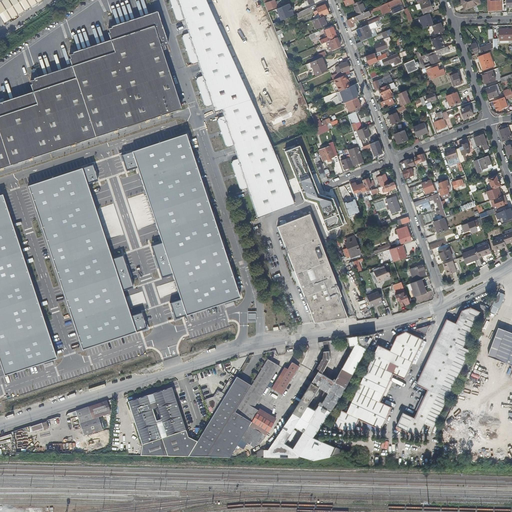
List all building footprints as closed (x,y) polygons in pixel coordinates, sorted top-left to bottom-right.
[(0,0),(0,18),(2,23),(39,0),(0,0)] [(284,182),(278,167),(270,147),(267,141),(224,44),(204,0),(167,0),(170,5),(172,6),(171,9),(174,20),(175,20),(175,21),(177,21),(182,20),(187,33),(181,34),(182,35),(180,36),(181,37),(180,37),(184,48),(186,49),(185,52),(189,63),(190,64),(191,63),(192,64),(197,62),(201,75),(196,77),(196,78),(195,78),(195,80),(194,80),(198,91),(200,92),(199,94),(203,106),(204,105),(204,107),(206,106),(206,107),(211,106),(213,112),(220,110),(222,116),(217,117),(216,118),(216,120),(215,120),(219,131),(221,132),(220,135),(224,146),(225,145),(225,147),(226,146),(227,147),(232,145),(236,158),(231,160),(229,161),(230,163),(229,163),(233,174),(234,174),(235,175),(235,176),(235,177),(234,177),(238,188),(239,188),(239,190),(241,189),(241,190),(246,188),(256,218),(292,204),(284,182)] [(249,0),(213,0),(242,69),(265,59),(266,64),(274,61),(272,56),(273,56),(249,0)] [(276,2),(274,0),(266,0),(263,1),(264,4),(265,3),(268,11),(280,6),(278,1),(276,2)] [(307,0),(309,4),(300,7),(301,11),(315,5),(314,2),(317,1),(316,0),(307,0)] [(367,12),(362,0),(354,4),(359,15),(365,13),(367,12)] [(479,3),(478,0),(461,0),(465,8),(479,3)] [(487,0),(488,11),(491,10),(491,11),(502,10),(502,1),(491,1),(490,0),(487,0)] [(430,1),(421,4),(424,14),(428,13),(429,12),(434,10),(430,1)] [(365,13),(366,17),(371,14),(382,9),(384,13),(391,10),(389,6),(391,6),(389,2),(382,5),(367,12),(365,13)] [(314,16),(315,19),(320,17),(320,16),(328,13),(325,4),(316,8),(318,12),(317,12),(316,11),(314,12),(315,15),(314,16)] [(312,11),(311,7),(297,13),(299,17),(312,11)] [(0,168),(11,165),(72,144),(96,136),(179,109),(160,50),(164,49),(162,46),(166,45),(156,12),(148,14),(148,16),(115,27),(114,26),(110,27),(110,28),(106,29),(107,33),(106,33),(109,42),(76,53),(75,51),(70,53),(71,54),(67,55),(68,59),(67,59),(70,68),(36,79),(36,78),(31,79),(32,80),(28,81),(29,85),(28,85),(31,94),(0,104),(0,168)] [(352,18),(353,22),(366,17),(365,13),(359,15),(352,18)] [(434,25),(429,13),(419,17),(423,29),(433,26),(434,25)] [(327,25),(326,22),(323,16),(320,17),(315,19),(313,20),(317,29),(327,25)] [(365,26),(375,22),(381,19),(384,18),(383,16),(380,18),(379,17),(364,23),(365,26)] [(357,30),(362,41),(373,37),(370,30),(377,27),(375,22),(364,27),(357,30)] [(444,31),(441,23),(434,25),(433,26),(436,34),(437,33),(440,33),(444,31)] [(320,40),(322,44),(325,42),(334,39),(337,37),(332,27),(325,30),(328,37),(320,40)] [(275,32),(279,38),(284,36),(280,29),(275,32)] [(500,40),(511,39),(511,29),(499,29),(500,40)] [(442,39),(441,36),(432,39),(436,51),(445,48),(444,44),(442,39)] [(340,46),(337,37),(334,39),(325,42),(329,51),(334,49),(340,46)] [(375,44),(378,52),(379,51),(392,46),(389,37),(388,38),(384,39),(383,39),(384,41),(375,44)] [(479,52),(480,53),(493,49),(493,48),(493,43),(486,46),(480,48),(479,46),(478,47),(476,43),(471,44),(475,54),(479,52)] [(450,52),(448,47),(445,48),(436,51),(435,51),(436,54),(428,57),(431,64),(442,60),(440,55),(450,52)] [(367,56),(371,65),(381,61),(388,57),(386,53),(381,55),(379,51),(378,52),(374,53),(367,56)] [(402,62),(398,53),(388,57),(381,61),(383,67),(395,61),(396,64),(402,62)] [(494,66),(489,53),(479,57),(483,70),(494,66)] [(310,63),(316,76),(327,71),(325,66),(324,67),(320,58),(319,59),(313,61),(310,63)] [(416,63),(415,59),(405,64),(409,73),(419,69),(417,65),(420,65),(419,62),(418,62),(416,63)] [(332,76),(334,80),(344,75),(346,74),(349,73),(348,70),(349,69),(346,62),(338,65),(341,73),(332,76)] [(432,75),(433,79),(446,74),(444,69),(440,71),(438,66),(427,71),(429,76),(432,75)] [(419,71),(424,83),(426,82),(429,80),(430,80),(429,76),(427,71),(426,68),(423,69),(419,71)] [(462,84),(457,70),(450,73),(455,87),(462,84)] [(493,72),(492,70),(483,74),(486,83),(495,80),(493,73),(493,72)] [(500,78),(502,82),(506,81),(511,78),(511,73),(511,74),(500,78)] [(334,80),(339,91),(348,87),(349,87),(345,78),(344,75),(334,80)] [(373,83),(376,90),(379,89),(393,82),(390,75),(384,78),(373,83)] [(396,87),(394,82),(393,82),(379,89),(383,97),(385,100),(393,96),(392,93),(390,89),(396,87)] [(349,87),(348,87),(339,91),(337,92),(339,96),(338,96),(340,102),(358,95),(354,85),(349,87)] [(488,92),(489,94),(490,98),(499,95),(498,95),(495,85),(487,88),(488,92)] [(409,95),(407,90),(404,91),(397,95),(399,99),(401,102),(399,103),(398,103),(400,107),(404,105),(404,104),(405,104),(405,105),(411,102),(408,95),(409,95)] [(457,92),(446,96),(450,107),(460,103),(457,92)] [(429,102),(437,98),(436,96),(435,93),(427,96),(429,102)] [(360,106),(356,97),(343,103),(345,108),(347,107),(349,111),(360,106)] [(505,100),(504,97),(498,99),(499,100),(495,102),(494,102),(497,110),(499,109),(499,111),(503,110),(502,108),(508,106),(506,102),(505,100)] [(391,98),(382,102),(384,107),(393,103),(391,98)] [(316,114),(311,103),(307,105),(312,116),(316,114)] [(397,113),(406,109),(405,105),(404,105),(400,107),(388,113),(393,124),(401,121),(397,113)] [(474,115),(472,110),(470,111),(469,106),(461,109),(465,119),(474,115)] [(358,122),(355,112),(348,115),(353,132),(358,130),(356,123),(358,122)] [(444,120),(444,119),(442,113),(442,112),(437,114),(439,119),(438,120),(438,121),(435,123),(437,130),(447,127),(444,120)] [(322,126),(317,115),(313,117),(317,128),(322,126)] [(425,123),(414,128),(417,137),(428,132),(425,123)] [(328,129),(326,124),(324,125),(322,126),(317,128),(314,129),(316,134),(328,129)] [(367,127),(354,132),(356,137),(358,136),(360,140),(370,136),(367,127)] [(504,140),(508,139),(507,137),(511,136),(511,137),(511,134),(511,135),(508,127),(500,130),(504,140)] [(408,140),(405,130),(395,134),(399,144),(408,140)] [(169,274),(176,301),(167,303),(172,317),(238,296),(184,133),(121,155),(124,169),(134,166),(157,241),(148,246),(158,278),(169,274)] [(326,141),(324,135),(320,137),(317,137),(314,133),(311,133),(306,135),(310,147),(326,141)] [(489,148),(484,134),(474,138),(477,146),(483,144),(484,149),(489,148)] [(378,145),(381,144),(379,140),(371,143),(369,144),(371,147),(374,156),(381,153),(378,145)] [(331,157),(337,155),(332,142),(329,144),(330,146),(320,149),(318,144),(316,145),(318,151),(319,150),(323,161),(328,159),(329,161),(332,160),(331,157)] [(471,152),(467,143),(463,145),(463,146),(460,148),(456,149),(458,156),(460,162),(460,163),(465,161),(463,155),(471,152)] [(313,204),(325,232),(343,225),(329,198),(316,193),(299,145),(281,152),(302,201),(313,204)] [(358,147),(348,151),(350,158),(351,160),(352,160),(353,165),(363,162),(360,151),(359,151),(359,148),(358,147)] [(448,160),(458,156),(456,149),(455,147),(444,151),(448,160)] [(350,158),(348,151),(347,150),(344,151),(346,157),(348,157),(348,158),(341,161),(344,170),(352,167),(350,158)] [(423,167),(428,166),(423,153),(418,155),(419,157),(415,159),(417,164),(421,162),(423,167)] [(489,156),(474,161),(478,173),(482,171),(483,173),(491,169),(492,168),(492,167),(493,167),(489,156)] [(327,180),(326,176),(324,171),(323,169),(321,165),(319,157),(313,159),(322,182),(327,180)] [(415,165),(412,157),(404,160),(407,167),(415,165)] [(27,186),(81,348),(143,329),(138,314),(128,317),(120,291),(131,287),(121,254),(110,258),(87,184),(96,180),(91,165),(27,186)] [(412,168),(404,171),(405,177),(409,175),(410,177),(414,175),(412,168)] [(380,174),(379,170),(370,174),(373,180),(375,185),(376,189),(377,188),(378,188),(377,184),(379,184),(376,175),(380,174)] [(377,177),(381,187),(384,186),(388,184),(384,174),(377,177)] [(497,176),(489,179),(493,189),(498,187),(501,186),(497,176)] [(362,180),(362,181),(363,183),(365,190),(366,192),(369,191),(370,191),(368,187),(370,186),(375,185),(373,180),(369,181),(368,178),(366,179),(365,179),(362,180)] [(441,189),(437,191),(438,193),(439,196),(449,193),(447,187),(450,186),(447,178),(439,182),(441,189)] [(435,189),(437,189),(434,182),(432,183),(431,180),(422,183),(423,187),(421,188),(423,191),(425,190),(426,194),(435,190),(435,189)] [(457,182),(453,184),(454,188),(462,185),(461,180),(457,181),(457,182)] [(355,182),(349,184),(354,194),(359,193),(355,182)] [(389,190),(390,194),(397,192),(395,188),(393,182),(388,184),(384,186),(386,191),(389,190)] [(468,184),(471,192),(477,190),(474,182),(468,184)] [(356,185),(359,193),(365,190),(363,183),(356,185)] [(342,196),(348,194),(343,185),(338,188),(342,196)] [(490,201),(503,196),(502,192),(500,193),(500,191),(498,187),(493,189),(487,192),(490,201)] [(423,199),(414,203),(415,206),(432,200),(434,199),(435,203),(437,203),(440,210),(436,211),(437,215),(441,214),(443,218),(447,217),(443,205),(440,198),(439,196),(438,193),(433,195),(431,196),(428,197),(423,199)] [(0,372),(1,374),(53,357),(0,196),(0,372)] [(400,211),(395,196),(386,199),(391,214),(400,211)] [(491,201),(493,207),(497,206),(498,209),(505,206),(504,205),(507,204),(504,196),(491,201)] [(347,201),(343,203),(344,205),(348,216),(360,212),(355,200),(355,198),(351,200),(352,200),(347,202),(347,201)] [(383,207),(380,200),(373,202),(375,210),(383,207)] [(511,218),(511,212),(510,208),(501,212),(504,222),(511,218)] [(376,212),(374,213),(379,227),(386,224),(385,220),(384,220),(380,222),(377,213),(376,214),(376,212)] [(309,214),(300,218),(308,238),(322,275),(336,310),(339,319),(347,318),(339,297),(341,296),(333,276),(322,247),(309,214)] [(408,222),(409,221),(408,217),(397,221),(398,225),(408,222)] [(322,279),(298,218),(275,227),(312,322),(337,318),(322,279)] [(435,229),(437,234),(447,230),(443,218),(434,222),(436,229),(435,229)] [(469,224),(466,225),(468,231),(471,230),(472,233),(477,231),(476,227),(479,226),(477,222),(475,223),(474,221),(469,223),(469,224)] [(411,240),(406,227),(397,230),(401,243),(403,243),(403,245),(412,242),(411,240)] [(511,232),(502,236),(503,238),(505,243),(506,245),(511,242),(511,232)] [(348,242),(345,243),(351,257),(360,253),(355,239),(353,236),(346,239),(348,242)] [(495,251),(507,247),(506,245),(505,243),(503,238),(492,242),(495,251)] [(444,240),(429,246),(430,250),(432,250),(437,248),(446,244),(444,240)] [(371,252),(372,255),(380,253),(379,251),(391,248),(389,244),(378,248),(379,250),(371,252)] [(478,258),(492,253),(490,248),(489,244),(475,249),(475,250),(478,258)] [(389,249),(393,262),(406,257),(402,245),(389,249)] [(449,247),(439,251),(442,261),(452,257),(449,247)] [(478,258),(475,250),(462,254),(463,257),(466,264),(467,264),(467,266),(475,263),(475,261),(479,260),(478,258)] [(457,272),(453,261),(444,264),(448,276),(457,272)] [(422,264),(409,269),(413,280),(425,276),(424,272),(425,272),(422,264)] [(374,283),(374,284),(382,281),(382,279),(384,278),(391,276),(389,272),(387,272),(386,269),(382,271),(381,269),(370,273),(374,283)] [(410,283),(412,289),(415,297),(426,293),(424,287),(421,279),(410,283)] [(393,286),(396,295),(403,292),(404,294),(405,293),(402,286),(402,284),(401,283),(393,286)] [(370,307),(382,302),(378,292),(373,294),(366,296),(370,307)] [(400,306),(409,303),(408,302),(405,293),(404,294),(403,292),(396,295),(395,295),(397,301),(398,300),(400,306)] [(492,306),(499,309),(505,294),(498,292),(492,306)] [(275,323),(269,307),(262,310),(268,326),(275,323)] [(396,426),(410,433),(419,433),(424,423),(433,427),(469,351),(463,347),(479,312),(470,307),(461,310),(455,323),(446,319),(416,385),(427,390),(414,418),(403,412),(396,426)] [(420,331),(425,333),(429,325),(422,327),(415,329),(420,331)] [(497,327),(488,356),(511,363),(511,330),(511,332),(497,327)] [(347,412),(341,410),(334,426),(346,432),(354,430),(359,420),(381,429),(391,407),(380,402),(393,374),(404,379),(423,340),(405,332),(397,336),(390,351),(378,345),(347,412)] [(322,357),(316,368),(318,369),(313,378),(294,409),(282,427),(276,436),(288,436),(294,426),(303,432),(299,437),(310,437),(312,437),(330,411),(339,396),(364,351),(374,333),(347,337),(349,347),(335,372),(338,374),(334,381),(321,373),(329,358),(327,351),(322,351),(322,353),(322,357)] [(277,366),(265,359),(249,386),(238,404),(245,409),(254,395),(258,397),(277,366)] [(285,369),(282,368),(269,389),(279,395),(296,366),(289,362),(285,369)] [(238,404),(249,386),(234,377),(195,441),(186,456),(206,457),(209,452),(238,404)] [(169,388),(126,403),(140,445),(160,439),(183,430),(169,388)] [(104,401),(74,411),(82,435),(100,429),(96,417),(108,413),(104,401)] [(245,421),(246,421),(240,417),(245,409),(238,404),(209,452),(217,457),(227,457),(238,439),(247,426),(248,423),(245,421)] [(248,423),(257,410),(253,408),(246,421),(245,421),(248,423)] [(248,423),(247,426),(260,434),(263,436),(273,420),(257,410),(248,423)] [(44,422),(29,427),(31,431),(42,428),(42,430),(47,428),(46,427),(45,424),(44,422)] [(247,426),(238,439),(251,447),(260,434),(247,426)] [(22,429),(11,433),(16,450),(27,446),(22,429)] [(140,445),(140,456),(186,456),(195,441),(187,438),(184,431),(183,430),(160,439),(140,445)] [(296,458),(310,437),(299,437),(292,448),(284,442),(288,436),(276,436),(269,447),(265,447),(263,446),(263,457),(296,458)] [(347,452),(314,438),(313,438),(311,438),(299,456),(315,460),(347,452)] [(115,441),(109,443),(112,451),(118,449),(115,441)]
